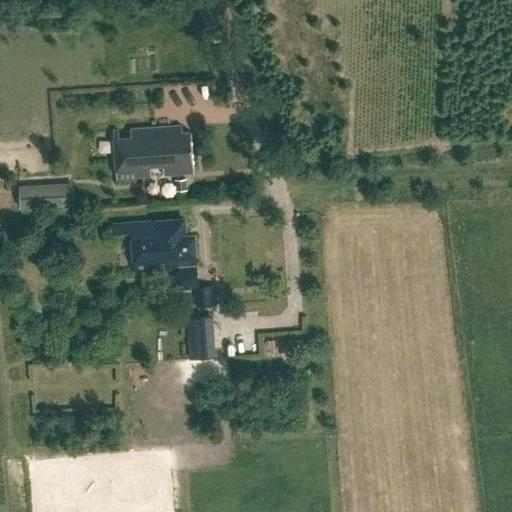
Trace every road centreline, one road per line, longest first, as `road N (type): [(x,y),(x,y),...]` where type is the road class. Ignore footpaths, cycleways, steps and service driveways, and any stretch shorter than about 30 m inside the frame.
road 1 (track): [(511,180),(278,188)]
road 2 (unclassified): [(202,0),(278,188)]
